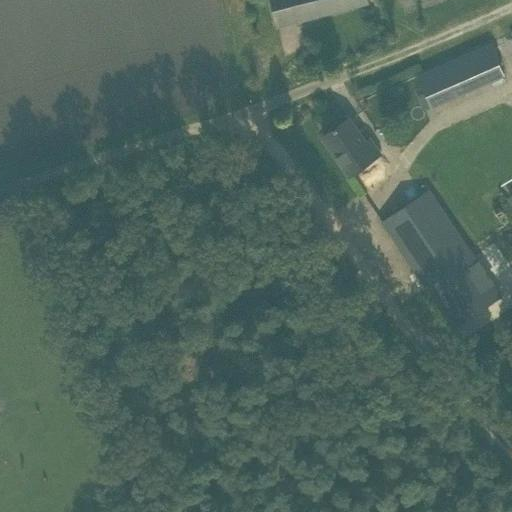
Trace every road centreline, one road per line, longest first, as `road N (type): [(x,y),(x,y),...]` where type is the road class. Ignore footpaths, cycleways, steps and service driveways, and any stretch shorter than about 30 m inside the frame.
road 1 (track): [(261,120),(453,389),(511,457)]
road 2 (unclassified): [(0,201),(261,120),(355,77)]
road 3 (residential): [(355,77),(511,4)]
